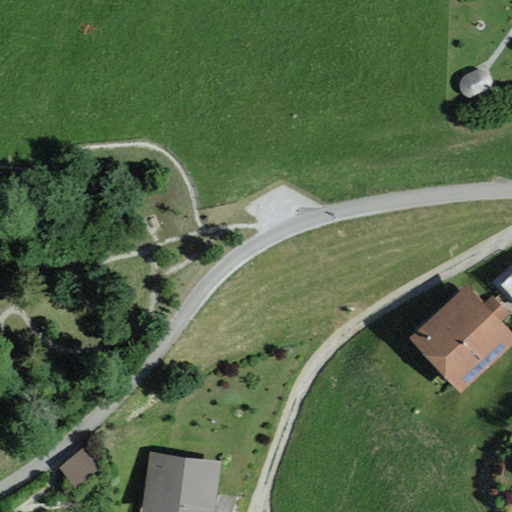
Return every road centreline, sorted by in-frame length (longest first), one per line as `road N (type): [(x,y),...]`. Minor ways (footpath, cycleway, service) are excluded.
road 1 (residential): [(0,490),(71,440),(140,374),(225,268),(270,235),(369,205),(511,188)]
road 2 (track): [(255,511),(305,378),(333,344),(511,235)]
